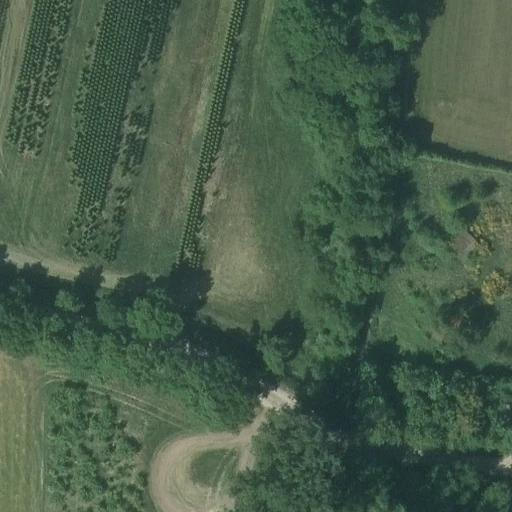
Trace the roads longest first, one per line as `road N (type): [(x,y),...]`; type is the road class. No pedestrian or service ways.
road 1 (unclassified): [(320,435),(196,355),(0,307)]
road 2 (unclassified): [(511,466),(320,435)]
